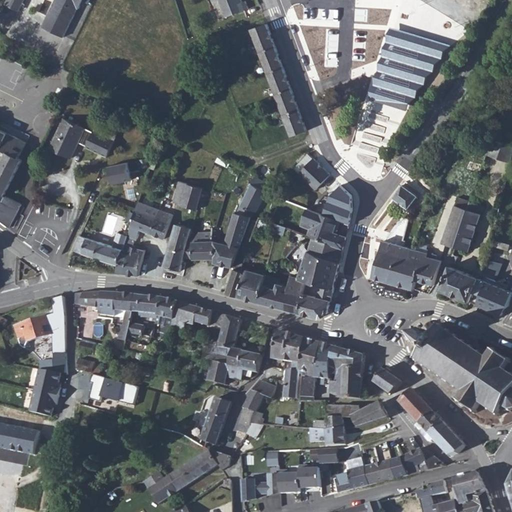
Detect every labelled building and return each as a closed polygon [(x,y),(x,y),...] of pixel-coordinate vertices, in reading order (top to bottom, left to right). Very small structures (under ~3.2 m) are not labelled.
[(24,0),(8,0),(6,4),(19,11),(24,0)] [(55,0),(43,27),(64,37),(78,8),(79,9),(83,0),(55,0)] [(219,0),(226,17),(249,9),(246,0),(243,2),(242,0),(219,0)] [(454,43),(392,21),(368,98),(408,110),(454,43)] [(267,23),(251,29),(291,137),(308,131),(267,23)] [(93,132),(65,118),(51,149),(71,159),(79,142),(87,146),(86,148),(107,158),(115,140),(114,140),(94,130),(93,132)] [(118,133),(97,123),(94,130),(114,140),(118,133)] [(20,128),(14,138),(20,141),(26,131),(20,128)] [(0,149),(6,153),(0,165),(0,191),(5,196),(7,193),(23,160),(19,159),(26,144),(20,141),(14,138),(0,130),(0,149)] [(511,161),(511,144),(493,137),(488,153),(511,162),(511,161)] [(299,174),(314,158),(309,153),(294,169),(299,174)] [(317,190),(331,175),(314,158),(299,174),(317,190)] [(128,162),(109,166),(113,184),(132,180),(128,162)] [(272,184),(256,176),(242,204),(256,210),(255,210),(258,211),(272,184)] [(183,204),(189,183),(181,181),(174,201),(183,204)] [(189,183),(183,205),(198,209),(204,187),(189,183)] [(331,197),(325,214),(352,224),(356,209),(355,194),(342,184),(331,197)] [(412,190),(404,184),(389,205),(373,225),(375,226),(379,228),(382,227),(400,202),(409,209),(421,193),(414,187),(412,190)] [(0,191),(0,208),(6,211),(9,204),(2,201),(5,196),(0,191)] [(2,201),(9,204),(11,198),(5,196),(2,201)] [(457,247),(472,201),(460,197),(444,242),(457,247)] [(11,198),(9,204),(19,209),(22,203),(11,198)] [(149,205),(140,201),(136,211),(146,214),(149,205)] [(484,205),(472,201),(457,247),(468,251),(484,205)] [(0,208),(0,219),(11,228),(19,209),(9,204),(6,211),(0,208)] [(238,214),(253,218),(255,210),(256,210),(242,204),(238,213),(238,214)] [(149,205),(146,214),(157,218),(158,218),(161,209),(149,205)] [(329,243),(345,249),(348,237),(338,233),(342,220),(325,214),(310,208),(304,225),(312,228),(310,235),(314,237),(329,242),(329,243)] [(157,218),(151,233),(165,239),(175,214),(161,209),(158,218),(157,218)] [(146,214),(136,211),(135,215),(133,222),(132,225),(141,229),(151,233),(157,218),(146,214)] [(217,262),(235,267),(253,218),(238,214),(238,213),(236,212),(226,243),(217,242),(214,242),(214,231),(200,232),(193,241),(193,244),(194,244),(195,259),(218,258),(217,262)] [(133,222),(135,215),(129,213),(127,220),(133,222)] [(275,231),(277,223),(271,220),(268,229),(275,231)] [(277,223),(275,231),(283,234),(283,232),(285,232),(287,226),(277,223)] [(177,224),(170,247),(187,252),(189,243),(194,228),(178,224),(177,224)] [(141,229),(132,225),(129,234),(129,236),(136,239),(136,240),(137,240),(141,229)] [(389,241),(369,232),(361,263),(369,276),(395,284),(415,289),(418,280),(417,279),(422,264),(412,261),(412,260),(414,248),(392,243),(389,241)] [(414,248),(417,240),(400,234),(392,243),(414,248)] [(123,254),(127,242),(116,239),(114,246),(100,242),(81,235),(74,250),(119,265),(123,254)] [(136,239),(129,236),(127,242),(123,254),(117,273),(140,275),(147,250),(134,247),(136,240),(136,239)] [(322,285),(335,289),(341,263),(309,251),(308,253),(290,237),(285,254),(302,269),(301,272),(299,278),(309,281),(308,282),(313,283),(322,285)] [(309,251),(341,263),(345,249),(329,243),(329,242),(314,237),(309,251)] [(511,244),(497,240),(495,246),(510,250),(511,244)] [(429,255),(438,258),(439,255),(435,254),(433,244),(420,241),(418,250),(430,253),(429,255)] [(187,252),(185,258),(195,259),(194,244),(193,244),(189,243),(187,252)] [(170,247),(165,266),(181,271),(185,258),(187,252),(170,247)] [(417,279),(418,280),(436,285),(443,260),(438,258),(429,255),(430,253),(418,250),(414,248),(412,260),(412,261),(422,264),(417,279)] [(240,256),(227,293),(233,295),(242,270),(246,258),(240,256)] [(489,259),(485,271),(499,277),(504,263),(489,259)] [(452,266),(442,289),(471,301),(481,278),(452,266)] [(247,272),(239,297),(250,300),(256,271),(248,269),(247,272)] [(233,295),(239,297),(247,272),(242,270),(233,295)] [(256,271),(250,300),(260,303),(267,274),(256,271)] [(471,301),(503,314),(510,305),(511,296),(511,290),(508,289),(510,285),(499,280),(498,281),(496,280),(497,276),(485,271),(484,271),(481,278),(471,301)] [(267,274),(260,303),(274,306),(278,289),(272,287),(274,276),(267,274)] [(293,293),(288,310),(301,313),(308,282),(309,281),(299,278),(292,275),(290,286),(291,286),(289,292),(293,293)] [(274,306),(288,310),(293,293),(289,292),(291,286),(290,286),(280,283),(282,279),(274,276),(272,287),(278,289),(274,306)] [(322,285),(319,297),(310,294),(313,283),(308,282),(301,313),(312,316),(321,318),(329,313),(332,301),(335,289),(322,285)] [(85,294),(83,306),(103,308),(103,293),(85,294)] [(103,293),(103,308),(118,310),(119,293),(109,293),(103,293)] [(121,293),(119,293),(118,310),(126,312),(126,317),(125,325),(131,326),(132,325),(133,312),(136,295),(121,293)] [(74,294),(76,305),(83,306),(85,294),(74,294)] [(164,298),(136,295),(133,312),(140,313),(140,317),(158,320),(159,317),(164,298)] [(65,297),(55,300),(56,318),(67,316),(65,297)] [(180,302),(164,298),(159,317),(176,321),(180,302)] [(196,306),(180,302),(176,321),(174,328),(173,331),(186,333),(189,324),(196,325),(197,323),(212,327),(216,312),(196,306)] [(243,320),(216,312),(212,327),(225,330),(219,355),(222,355),(233,358),(235,348),(237,349),(243,320)] [(49,317),(16,327),(20,339),(27,337),(31,349),(41,346),(39,339),(54,335),(49,317)] [(176,321),(159,317),(158,320),(157,324),(168,326),(174,328),(176,321)] [(121,340),(129,342),(130,334),(131,326),(125,325),(124,328),(122,327),(121,340)] [(146,327),(132,325),(131,326),(130,334),(145,336),(146,327)] [(428,332),(429,330),(427,329),(415,347),(417,349),(418,347),(423,350),(422,352),(424,353),(420,358),(418,357),(416,358),(419,360),(417,362),(419,363),(420,361),(426,365),(425,367),(427,368),(429,367),(435,371),(433,373),(435,374),(436,372),(442,375),(441,377),(442,379),(444,377),(450,381),(448,383),(450,384),(452,383),(457,386),(455,388),(458,390),(459,388),(467,393),(463,399),(461,398),(460,400),(461,401),(460,403),(462,405),(464,402),(476,410),(474,413),(476,414),(478,412),(480,413),(481,411),(479,410),(484,404),(491,409),(490,411),(492,412),(494,410),(499,414),(498,416),(499,417),(500,415),(502,416),(504,414),(502,413),(504,410),(507,412),(510,410),(511,410),(511,414),(511,413),(511,374),(506,370),(510,364),(511,365),(511,364),(511,362),(511,360),(511,359),(510,359),(509,360),(497,352),(498,350),(496,349),(495,351),(493,350),(491,352),(493,353),(489,359),(481,354),(483,352),(481,351),(479,353),(474,349),(475,347),(473,346),(471,348),(466,344),(467,342),(465,341),(464,342),(459,339),(460,337),(458,336),(457,337),(451,334),(452,332),(449,330),(448,332),(442,328),(443,326),(442,325),(441,327),(438,325),(437,327),(439,329),(436,334),(434,334),(433,335),(428,332)] [(173,331),(174,328),(168,326),(164,329),(163,334),(165,334),(164,338),(170,338),(170,335),(172,335),(173,331)] [(274,360),(287,363),(294,335),(281,331),(274,360)] [(294,335),(287,363),(290,363),(296,365),(294,373),(289,373),(287,400),(299,400),(301,378),(302,374),(306,339),(294,335)] [(323,343),(306,339),(302,374),(312,375),(312,379),(318,380),(323,343)] [(83,342),(81,352),(95,355),(96,352),(102,354),(104,347),(83,342)] [(336,347),(323,343),(318,380),(332,381),(332,379),(332,377),(336,347)] [(355,367),(356,353),(336,347),(332,377),(338,377),(338,384),(332,384),(332,395),(339,399),(344,398),(344,379),(346,366),(355,367)] [(242,369),(246,351),(237,349),(235,348),(233,358),(222,355),(222,360),(216,359),(215,355),(211,354),(209,361),(217,364),(217,363),(242,369)] [(265,356),(246,351),(242,369),(250,370),(259,373),(261,373),(264,360),(265,356)] [(63,374),(68,375),(67,353),(55,354),(55,360),(41,361),(41,370),(63,374)] [(367,356),(356,353),(355,367),(346,366),(344,379),(344,398),(344,400),(365,400),(367,356)] [(97,359),(80,355),(78,359),(80,359),(78,369),(100,375),(102,368),(95,366),(97,359)] [(250,370),(242,369),(217,363),(217,364),(213,383),(231,388),(231,387),(240,389),(240,388),(242,388),(244,380),(248,381),(250,376),(248,375),(250,370)] [(41,370),(40,369),(35,391),(60,396),(62,388),(59,387),(60,383),(63,374),(41,370)] [(406,384),(385,370),(376,383),(393,395),(406,384)] [(94,384),(98,385),(97,388),(93,387),(90,399),(102,402),(103,397),(135,406),(141,388),(94,375),(91,383),(94,384)] [(316,399),(318,380),(312,379),(305,379),(303,398),(316,399)] [(263,381),(255,391),(267,396),(267,397),(275,400),(278,387),(263,381)] [(421,423),(436,412),(414,389),(401,402),(421,423)] [(60,396),(35,391),(31,411),(52,417),(54,408),(55,404),(58,405),(60,396)] [(255,391),(246,408),(257,412),(258,412),(267,397),(267,396),(255,391)] [(217,398),(200,444),(207,448),(208,442),(217,446),(233,403),(219,398),(217,398)] [(361,407),(356,407),(355,417),(360,428),(390,418),(381,400),(370,405),(371,408),(363,412),(361,407)] [(343,406),(330,405),(329,418),(342,419),(343,406)] [(356,407),(343,406),(342,419),(346,419),(355,417),(356,407)] [(257,412),(246,408),(238,430),(248,434),(253,422),(257,412)] [(264,414),(257,412),(253,422),(264,425),(265,420),(263,419),(264,414)] [(436,412),(421,423),(425,428),(421,431),(427,437),(445,422),(436,412)] [(342,419),(329,418),(328,422),(328,429),(347,428),(346,419),(342,419)] [(57,421),(50,420),(49,426),(56,428),(57,421)] [(328,429),(328,422),(316,421),(316,429),(321,430),(328,429)] [(253,422),(248,434),(257,439),(265,425),(264,425),(253,422)] [(445,422),(427,437),(430,442),(432,441),(435,439),(450,455),(452,456),(459,454),(468,446),(445,422)] [(0,447),(36,455),(41,432),(0,423),(0,447)] [(316,429),(311,429),(312,443),(328,442),(328,446),(348,445),(347,428),(328,429),(321,430),(316,429)] [(427,450),(425,447),(404,457),(395,460),(366,467),(370,485),(410,476),(448,466),(428,451),(427,450)] [(340,449),(321,450),(321,463),(340,463),(340,449)] [(233,457),(211,450),(169,478),(179,492),(220,465),(223,470),(231,466),(233,457)] [(270,466),(282,465),(280,452),(268,453),(270,466)] [(364,458),(349,462),(351,471),(366,467),(364,458)] [(302,489),(322,488),(322,469),(309,469),(309,466),(301,466),(302,474),(302,489)] [(370,485),(366,467),(351,471),(350,473),(339,476),(339,479),(336,480),(339,493),(370,485)] [(282,493),(282,494),(302,493),(302,489),(302,474),(289,474),(289,470),(281,471),(281,475),(282,493)] [(166,479),(161,472),(146,482),(160,504),(179,492),(169,478),(166,479)] [(472,496),(489,492),(480,472),(457,478),(459,488),(455,489),(458,501),(459,506),(474,502),(472,496)] [(257,480),(243,481),(244,503),(258,499),(257,494),(270,494),(271,496),(282,493),(281,475),(270,475),(270,483),(257,484),(257,480)] [(449,493),(446,481),(433,484),(434,488),(419,492),(421,500),(449,493)] [(495,511),(492,499),(489,492),(472,496),(474,502),(477,511),(495,511)] [(200,503),(197,499),(190,503),(193,507),(200,503)] [(460,511),(459,506),(458,501),(436,507),(436,511),(460,511)] [(383,511),(380,502),(339,511),(338,511),(383,511)] [(477,511),(474,502),(459,506),(460,511),(477,511)]
